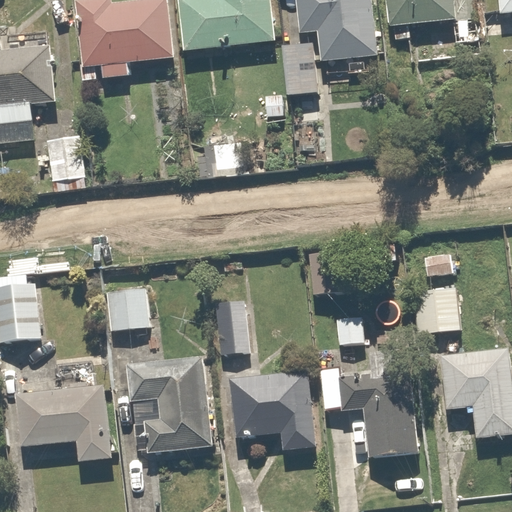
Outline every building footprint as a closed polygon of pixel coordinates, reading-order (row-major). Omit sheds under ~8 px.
[(178,61),(171,1),(116,8),(115,0),(106,0),(81,3),(89,70),(106,68),(108,81),(133,78),(132,67),(178,61)] [(279,43),(273,0),(197,0),(182,2),(189,53),(279,43)] [(382,60),(374,0),(300,0),(304,37),(321,35),(324,67),(382,60)] [(389,0),(393,31),(460,23),(457,0),(389,0)] [(511,0),(503,0),(505,16),(511,15),(511,0)] [(59,104),(52,48),(6,54),(3,34),(0,34),(0,146),(39,142),(35,106),(59,104)] [(315,139),(314,57),(287,58),(287,112),(293,112),(293,139),(315,139)] [(277,106),(259,109),(263,132),(280,130),(277,106)] [(76,156),(41,158),(44,206),(80,203),(76,156)] [(351,270),(310,270),(310,307),(351,307),(351,270)] [(90,298),(89,344),(141,345),(142,299),(90,298)] [(0,304),(0,357),(30,355),(28,303),(0,304)] [(458,303),(417,303),(417,342),(458,342),(458,303)] [(236,313),(212,314),(214,370),(238,369),(236,313)] [(330,337),(332,359),(360,357),(359,335),(330,337)] [(511,453),(511,368),(511,365),(443,373),(450,426),(475,423),(479,458),(511,453)] [(200,370),(125,380),(129,415),(154,412),(157,434),(139,436),(143,470),(212,462),(200,370)] [(308,386),(229,394),(235,453),(281,449),(283,466),(316,463),(308,386)] [(365,472),(412,466),(403,389),(365,393),(364,388),(333,392),(337,423),(359,421),(365,472)] [(105,472),(98,401),(13,410),(10,409),(16,462),(73,456),(75,475),(105,472)]
